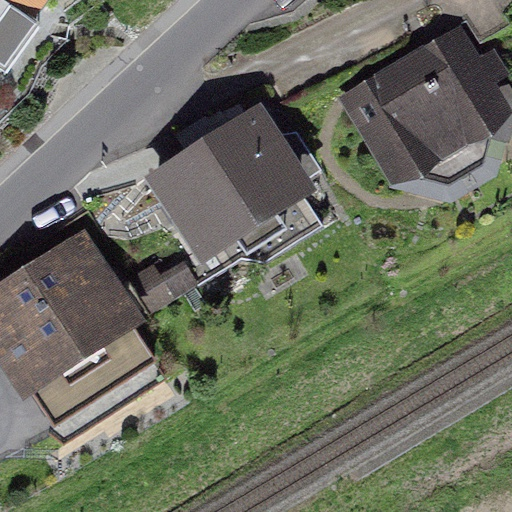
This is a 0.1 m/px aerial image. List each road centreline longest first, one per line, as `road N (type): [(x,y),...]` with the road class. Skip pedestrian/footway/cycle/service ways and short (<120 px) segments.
road 1 (residential): [(155,71),(178,95),(207,97),(399,0)]
road 2 (residential): [(0,216),(155,71)]
